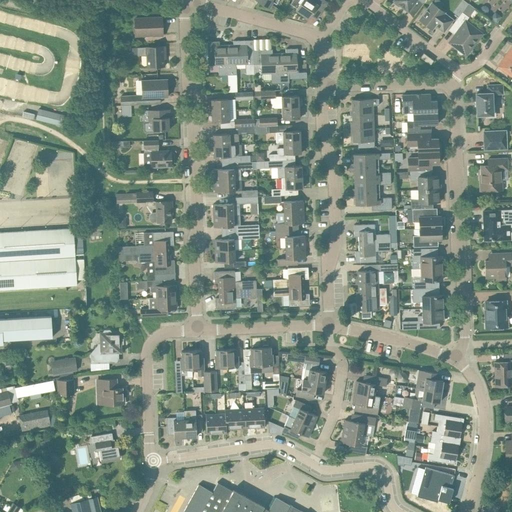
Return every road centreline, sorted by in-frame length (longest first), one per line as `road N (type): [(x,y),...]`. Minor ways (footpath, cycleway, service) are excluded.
road 1 (residential): [(196,330),(185,0)]
road 2 (residential): [(456,357),(464,338),(451,83)]
road 3 (residential): [(329,323),(334,165),(321,136),(320,87)]
road 4 (residential): [(150,462),(149,346),(162,333),(196,330)]
road 5 (residential): [(150,462),(263,443),(312,463)]
road 6 (residential): [(467,511),(482,464),(485,413),(456,357)]
road 7 (residential): [(312,463),(343,366),(329,323)]
road 8 (residential): [(318,39),(187,0)]
road 9 (residential): [(196,330),(329,323)]
road 10 (residential): [(329,323),(456,357)]
road 11 (residential): [(451,83),(320,87)]
road 12 (residential): [(460,70),(363,0)]
